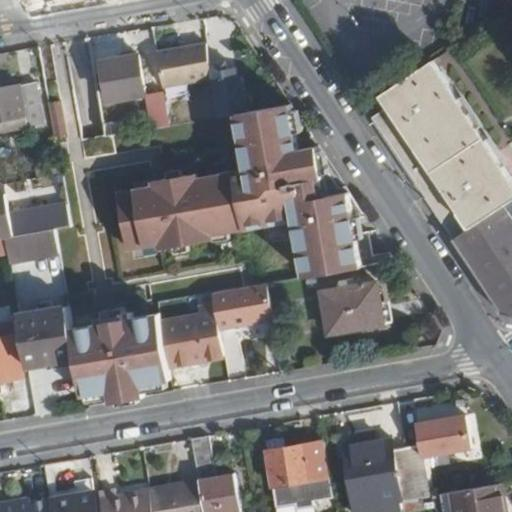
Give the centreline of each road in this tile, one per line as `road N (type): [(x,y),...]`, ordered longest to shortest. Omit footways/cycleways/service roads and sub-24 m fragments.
road 1 (residential): [(492,357),(0,445)]
road 2 (tertiary): [(256,0),(492,357)]
road 3 (residential): [(0,28),(160,0)]
